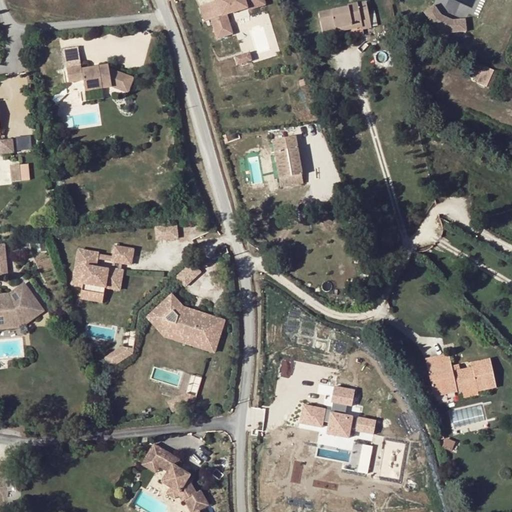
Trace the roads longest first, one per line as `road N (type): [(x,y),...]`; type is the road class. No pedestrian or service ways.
road 1 (residential): [(437,208),(377,309),(363,315),(341,319),(270,271),(242,267)]
road 2 (unclassified): [(155,15),(242,267)]
road 3 (residential): [(0,438),(247,422)]
road 4 (residential): [(155,15),(8,30),(12,56),(0,68)]
road 5 (unclassified): [(242,267),(251,295),(247,422)]
